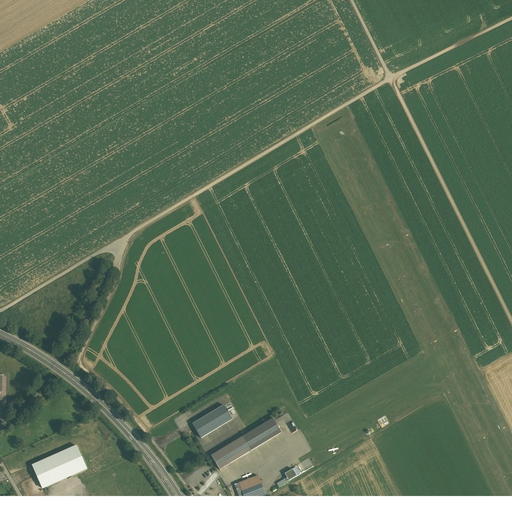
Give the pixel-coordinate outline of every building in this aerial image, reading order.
[(224,406),(192,424),(201,439),(232,420),(224,406)] [(273,419),(211,456),(220,470),(282,433),(273,419)] [(43,489),(86,470),(76,447),(33,466),(43,489)] [(293,469),(285,474),(287,478),(289,481),(297,476),(293,469)] [(258,476),(239,483),(246,502),(265,495),(258,476)] [(287,478),(277,484),(279,488),(290,482),(289,481),(287,478)] [(246,502),(239,483),(235,485),(242,504),(246,502)] [(92,497),(75,509),(76,511),(93,511),(99,509),(92,497)] [(70,501),(47,511),(67,511),(74,509),(70,501)]
